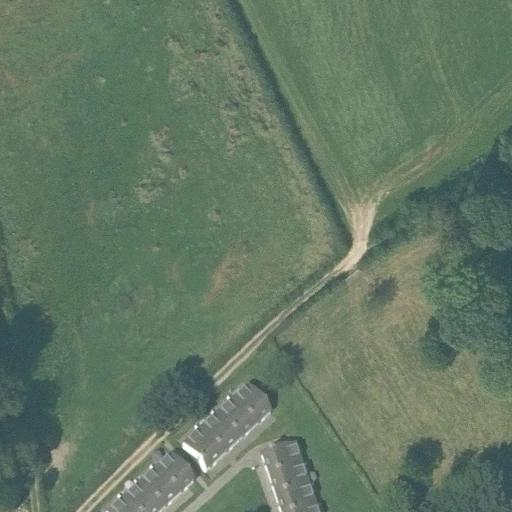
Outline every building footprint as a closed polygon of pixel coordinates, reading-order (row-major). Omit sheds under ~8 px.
[(253,429),(270,414),(247,389),(231,403),(253,429)] [(237,443),(253,429),(231,403),(214,418),(237,443)] [(221,458),(237,443),(214,418),(198,433),(221,458)] [(204,473),(221,458),(198,433),(182,447),(204,473)] [(261,457),(268,478),(300,467),(293,446),(261,457)] [(176,498),(193,483),(170,458),(154,473),(176,498)] [(268,478),(275,499),(307,488),(300,467),(268,478)] [(159,511),(160,511),(176,498),(154,473),(137,487),(159,511)] [(130,511),(159,511),(137,487),(121,502),(130,511)] [(275,499),(279,511),(303,511),(314,509),(307,488),(275,499)] [(130,511),(121,502),(109,511),(130,511)]
